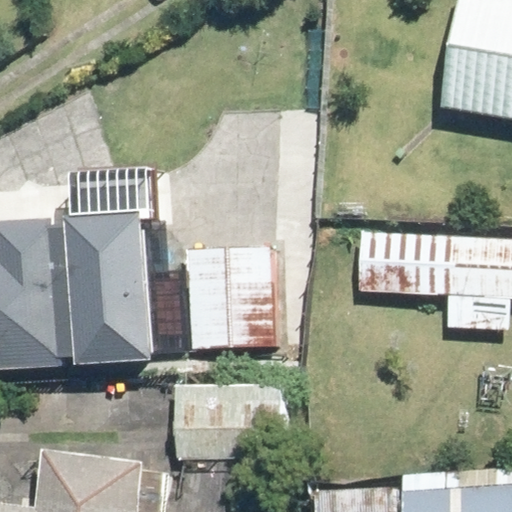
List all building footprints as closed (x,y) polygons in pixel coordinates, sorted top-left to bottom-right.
[(511,0),(473,0),(453,117),(511,127),(511,0)] [(147,266),(145,224),(0,231),(2,266),(0,265),(0,371),(154,372),(154,266),(147,266)] [(273,240),(194,244),(200,349),(279,345),(273,240)] [(511,251),(367,243),(364,292),(511,300),(511,251)] [(186,388),(185,464),(289,465),(289,389),(186,388)] [(0,498),(0,511),(132,511),(134,466),(43,464),(43,500),(0,498)] [(412,511),(511,511),(511,486),(411,489),(412,511)]
